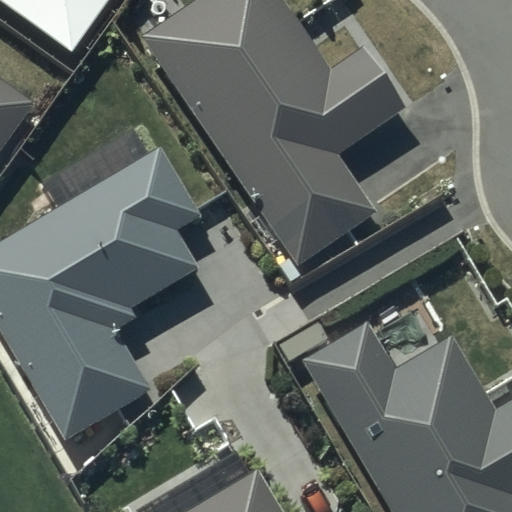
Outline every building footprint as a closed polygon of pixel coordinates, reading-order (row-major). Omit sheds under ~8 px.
[(0,0),(0,19),(68,68),(116,0),(0,0)] [(270,0),(217,0),(138,54),(294,283),(372,230),(332,172),(399,126),(357,65),(328,85),(270,0)] [(0,159),(27,121),(0,101),(0,159)] [(41,198),(56,224),(0,255),(0,352),(60,457),(146,408),(112,349),(135,336),(128,323),(194,286),(172,247),(198,232),(159,164),(145,172),(131,147),(41,198)] [(301,376),(378,511),(511,511),(511,412),(493,424),(453,354),(395,387),(367,338),(301,376)] [(273,511),(257,484),(210,511),(273,511)]
